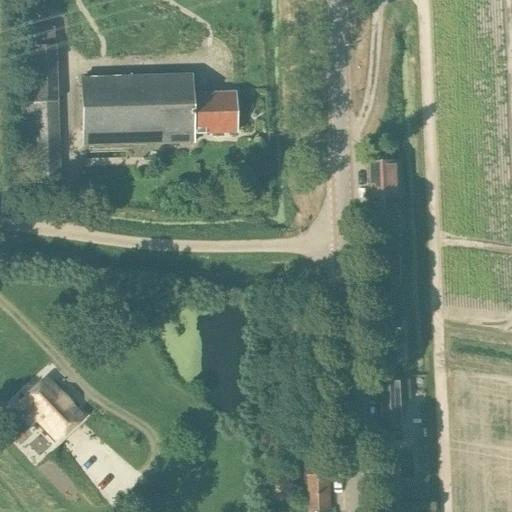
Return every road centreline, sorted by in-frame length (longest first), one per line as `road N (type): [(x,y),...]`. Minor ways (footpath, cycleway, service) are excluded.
road 1 (track): [(408,0),(420,6),(442,511)]
road 2 (unclassified): [(345,241),(171,244),(0,222)]
road 3 (secondary): [(354,511),(345,241)]
road 4 (secondary): [(345,241),(334,0)]
road 5 (track): [(341,152),(366,104),(387,0)]
